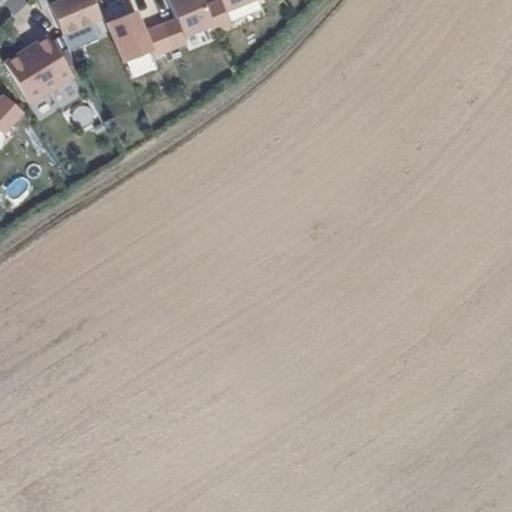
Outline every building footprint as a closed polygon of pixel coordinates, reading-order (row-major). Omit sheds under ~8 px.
[(50,0),(65,37),(103,22),(94,0),(50,0)] [(168,0),(154,7),(161,26),(168,45),(212,26),(204,9),(200,0),(168,0)] [(217,0),(219,3),(204,9),(212,26),(214,32),(230,26),(224,14),(253,0),(217,0)] [(137,13),(109,24),(126,64),(153,53),(155,59),(172,52),(168,45),(161,26),(145,33),(137,13)] [(0,65),(0,71),(23,109),(67,82),(41,41),(0,65)] [(82,128),(96,120),(87,104),(73,112),(82,128)] [(0,132),(13,117),(0,105),(0,132)]
